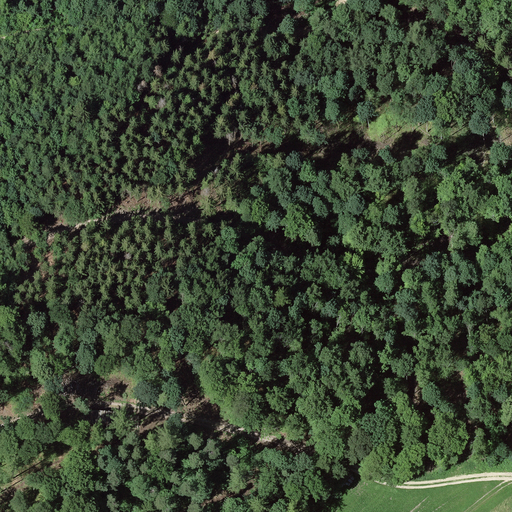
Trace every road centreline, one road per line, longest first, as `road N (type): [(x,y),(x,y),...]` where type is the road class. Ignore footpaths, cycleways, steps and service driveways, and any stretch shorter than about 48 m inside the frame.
road 1 (track): [(511,476),(386,486),(279,439),(133,405),(58,407),(0,428)]
road 2 (track): [(0,258),(83,225),(123,221),(211,226),(338,271),(403,270),(511,244)]
road 3 (track): [(0,41),(81,28),(305,34),(347,0)]
road 4 (track): [(379,0),(451,40),(511,39)]
